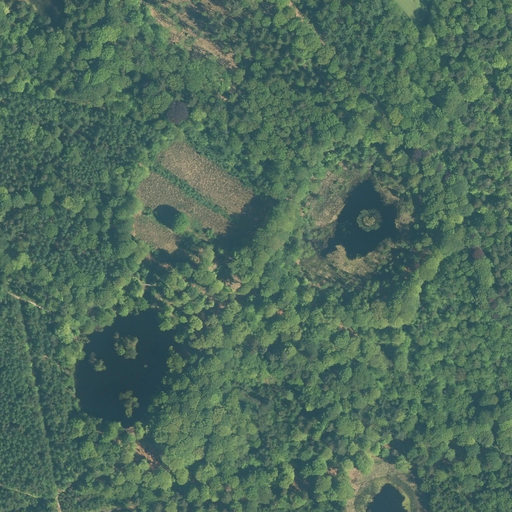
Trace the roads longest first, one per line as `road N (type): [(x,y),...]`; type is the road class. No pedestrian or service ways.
road 1 (unclassified): [(411,150),(453,186),(487,296),(511,319)]
road 2 (track): [(384,143),(357,97),(275,0)]
road 3 (track): [(0,84),(173,126)]
road 4 (track): [(511,48),(406,147)]
